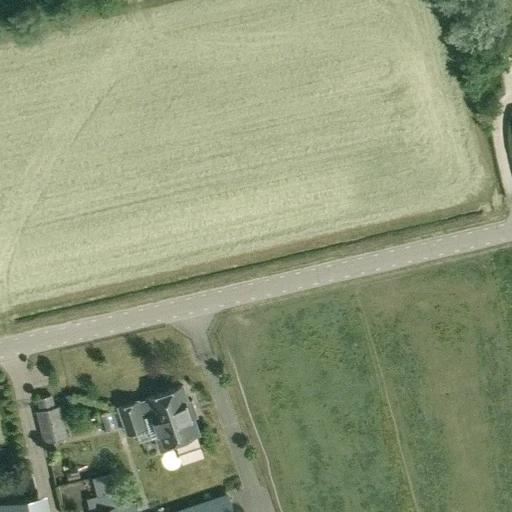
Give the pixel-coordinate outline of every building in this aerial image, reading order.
[(147,397),(148,398),(138,401),(138,400),(119,406),(128,432),(147,426),(143,416),(153,413),(160,433),(155,435),(160,450),(175,445),(174,440),(198,432),(193,416),(197,415),(192,399),(188,401),(182,385),(147,397)] [(65,436),(62,424),(58,405),(57,404),(37,409),(44,441),(65,436)] [(94,494),(113,489),(109,471),(89,476),(94,494)] [(0,501),(0,511),(45,511),(41,491),(0,501)] [(113,491),(97,495),(101,511),(138,511),(136,500),(117,504),(113,491)] [(233,511),(229,498),(227,492),(167,511),(233,511)]
